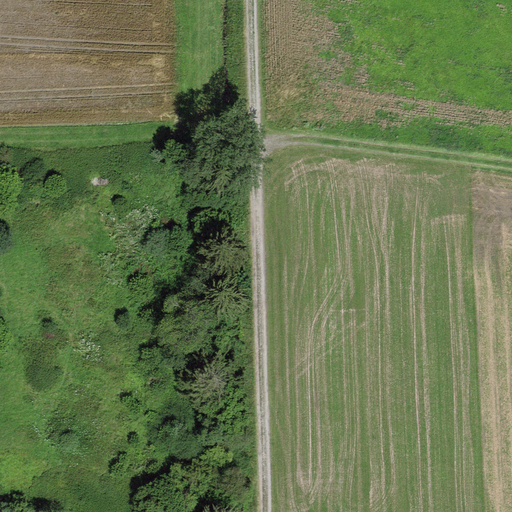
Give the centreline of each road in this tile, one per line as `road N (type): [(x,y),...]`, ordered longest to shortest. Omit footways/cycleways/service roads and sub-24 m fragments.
road 1 (track): [(264,511),(255,0)]
road 2 (track): [(257,157),(281,138),(311,138),(511,167)]
